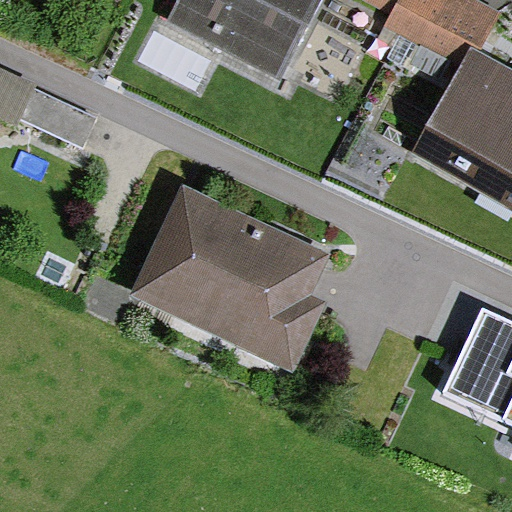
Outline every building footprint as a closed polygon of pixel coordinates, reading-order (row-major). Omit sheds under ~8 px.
[(326,0),(184,0),(178,13),(289,72),(326,0)] [(502,20),(465,0),(353,0),(476,67),(502,20)] [(511,68),(485,54),(432,155),(511,196),(511,68)] [(353,268),(199,193),(151,293),(305,368),(353,268)] [(511,321),(482,307),(442,394),(511,426),(511,321)]
